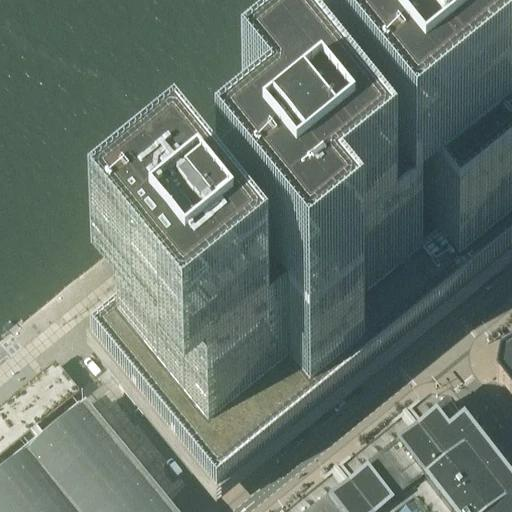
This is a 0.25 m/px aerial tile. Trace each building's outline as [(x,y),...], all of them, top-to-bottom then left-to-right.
[(511,31),(445,86),(474,122),(511,168),(511,31)] [(132,321),(90,355),(189,477),(216,509),(246,484),(331,416),(375,380),(494,283),(511,269),(511,196),(454,125),(422,86),(336,156),(297,187),(254,223),(205,262),(180,282),(132,321)] [(511,353),(499,362),(496,382),(511,403),(511,353)] [(0,452),(36,427),(31,420),(65,395),(57,384),(64,379),(57,369),(0,410),(0,452)] [(0,511),(160,511),(156,507),(154,504),(148,497),(133,479),(106,446),(91,427),(79,413),(79,412),(0,475),(0,511)] [(429,416),(311,511),(511,511),(511,502),(449,419),(429,416)]
